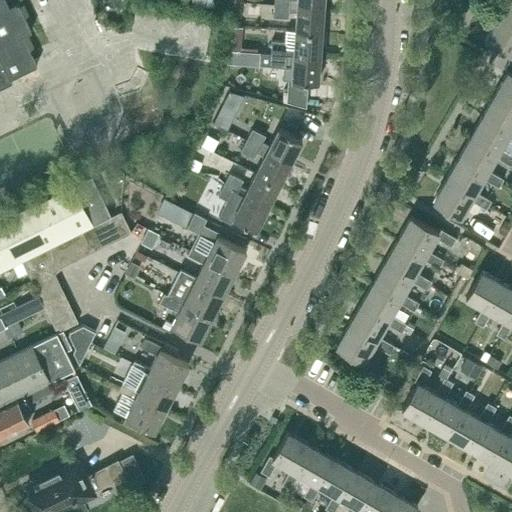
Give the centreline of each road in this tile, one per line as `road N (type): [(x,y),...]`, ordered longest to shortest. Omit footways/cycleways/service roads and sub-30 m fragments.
road 1 (tertiary): [(251,370),(355,175),(379,87),(388,0)]
road 2 (residential): [(461,511),(453,486),(251,370)]
road 3 (tertiary): [(176,511),(251,370)]
